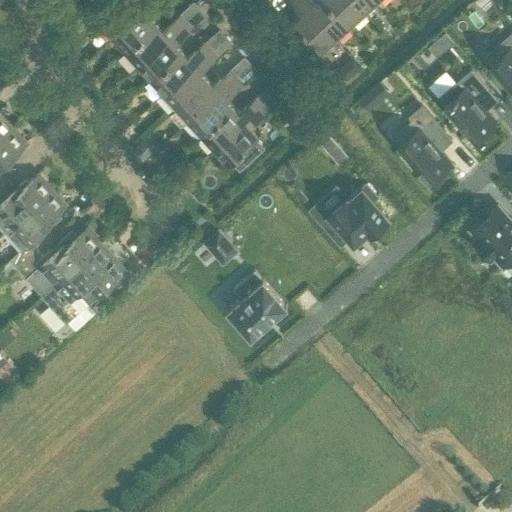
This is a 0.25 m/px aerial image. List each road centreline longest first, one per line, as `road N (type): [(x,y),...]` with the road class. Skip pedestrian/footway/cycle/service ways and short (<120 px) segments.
road 1 (residential): [(266,365),(511,150)]
road 2 (track): [(476,511),(310,326)]
road 3 (residential): [(156,204),(43,53),(30,0)]
